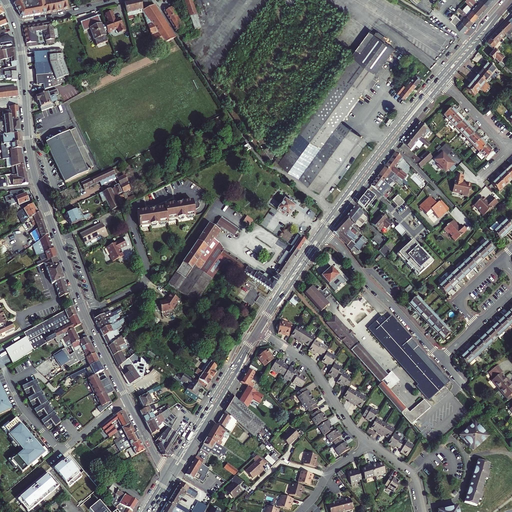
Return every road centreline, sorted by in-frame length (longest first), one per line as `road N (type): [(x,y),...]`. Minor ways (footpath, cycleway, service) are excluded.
road 1 (tertiary): [(15,24),(33,172),(84,312),(126,397)]
road 2 (unclassified): [(153,0),(260,159),(333,212)]
road 3 (primary): [(439,77),(333,212)]
road 4 (primary): [(338,216),(443,81)]
road 5 (residential): [(325,235),(440,358)]
road 6 (residential): [(371,443),(350,427),(305,359),(256,331)]
road 7 (primary): [(175,475),(246,348)]
road 8 (primary): [(246,348),(168,470)]
